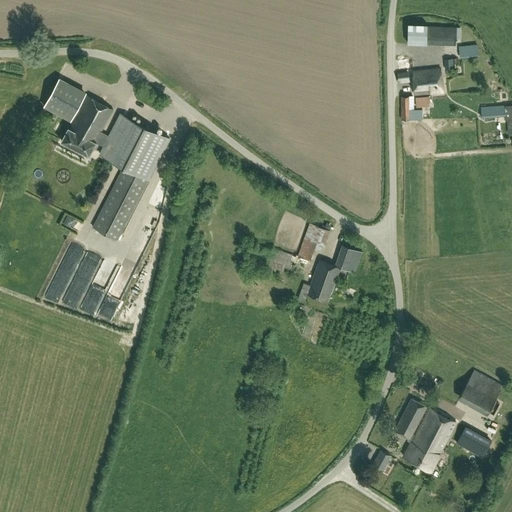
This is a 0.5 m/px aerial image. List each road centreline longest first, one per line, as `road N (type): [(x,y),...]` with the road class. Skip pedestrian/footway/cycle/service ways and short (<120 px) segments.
road 1 (unclassified): [(392,250),(307,198),(130,66),(83,51),(0,53)]
road 2 (unclassified): [(285,511),(339,470),(376,412),(399,330),(392,250)]
road 3 (unclassified): [(392,250),(393,0)]
